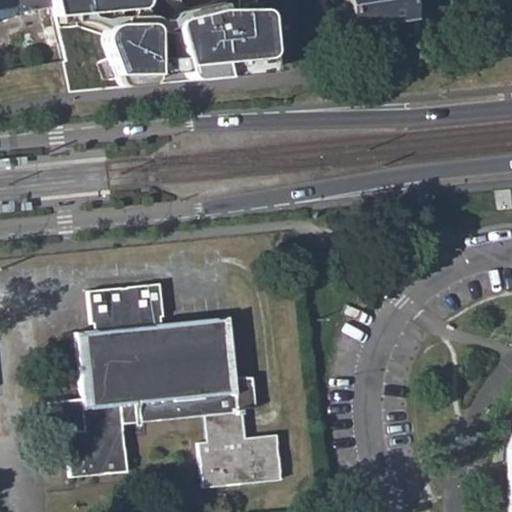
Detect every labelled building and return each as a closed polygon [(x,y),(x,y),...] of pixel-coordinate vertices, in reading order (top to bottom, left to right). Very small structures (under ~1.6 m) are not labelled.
[(0,0),(0,8),(12,7),(13,11),(36,8),(46,51),(27,54),(29,66),(59,62),(48,16),(44,0),(0,0)] [(44,0),(48,16),(136,9),(139,7),(142,3),(142,0),(44,0)] [(347,0),(352,27),(370,24),(372,34),(391,31),(391,29),(405,26),(404,18),(410,16),(407,0),(347,0)] [(438,0),(422,0),(426,18),(441,15),(438,0)] [(180,67),(183,75),(185,78),(188,79),(189,79),(221,76),(217,62),(258,59),(263,56),(264,54),(265,53),(266,51),(266,48),(266,46),(262,15),(262,14),(261,13),(260,12),(259,11),(257,10),(255,9),(252,9),(214,10),(210,11),(198,14),(177,19),(175,19),(174,20),(173,21),(172,21),(172,22),(170,24),(170,26),(170,27),(180,67)] [(142,25),(111,25),(109,25),(106,26),(103,28),(102,30),(99,34),(99,36),(98,39),(98,41),(98,42),(113,82),(115,85),(116,86),(118,86),(146,84),(148,83),(149,79),(150,76),(151,33),(151,31),(150,29),(148,27),(147,26),(145,25),(142,25)] [(0,71),(22,68),(18,45),(0,47),(0,71)] [(0,168),(25,166),(24,158),(5,160),(0,160),(0,168)] [(0,205),(0,213),(10,212),(28,211),(28,203),(0,205)] [(156,284),(85,291),(89,324),(92,324),(92,331),(72,333),(79,399),(43,403),(43,405),(46,432),(46,436),(62,434),(68,476),(124,471),(119,420),(201,412),(204,442),(196,442),(200,487),(279,479),(273,435),(243,438),(240,409),(253,407),(251,376),(231,378),(225,317),(158,323),(157,316),(159,316),(156,284)]
